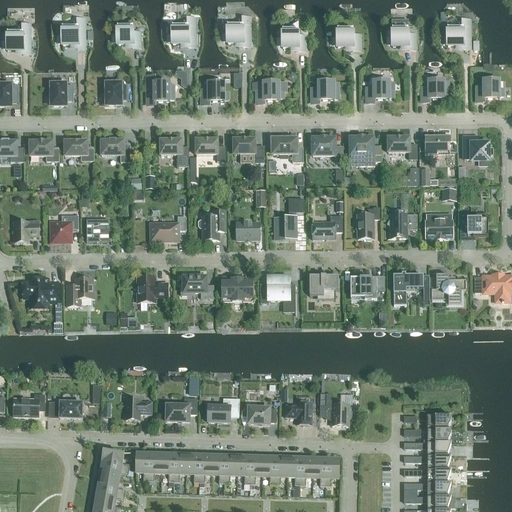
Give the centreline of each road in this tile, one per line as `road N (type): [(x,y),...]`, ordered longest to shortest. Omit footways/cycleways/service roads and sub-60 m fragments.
road 1 (residential): [(0,125),(508,119),(510,258),(0,263)]
road 2 (residential): [(76,441),(349,448)]
